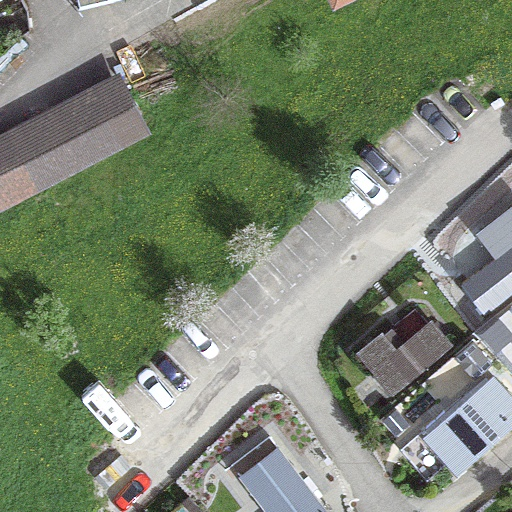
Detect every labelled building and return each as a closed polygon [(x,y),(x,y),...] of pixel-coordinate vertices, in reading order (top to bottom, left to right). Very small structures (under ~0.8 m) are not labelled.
[(0,207),(141,135),(112,80),(0,138),(0,207)] [(511,227),(465,265),(494,302),(511,287),(511,227)] [(384,332),(362,350),(392,387),(446,344),(429,322),(396,348),(384,332)] [(511,401),(493,379),(427,434),(453,463),(511,412),(511,401)] [(323,511),(277,455),(245,480),(270,511),(323,511)]
